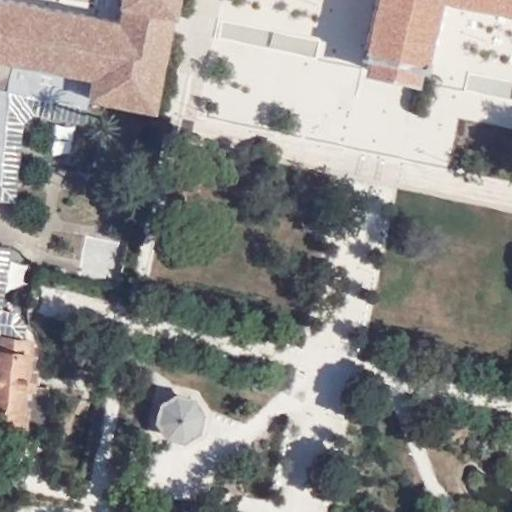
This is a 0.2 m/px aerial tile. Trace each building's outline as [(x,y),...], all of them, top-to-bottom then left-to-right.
[(153,113),(154,110),(177,0),(121,0),(121,2),(122,2),(118,22),(0,0),(0,120),(6,130),(10,96),(86,110),(88,99),(152,113),(153,113)] [(373,0),(364,48),(365,48),(364,53),(367,54),(425,65),(427,66),(440,0),(373,0)] [(511,0),(460,0),(511,10),(511,0)] [(511,31),(497,28),(494,39),(511,43),(511,63),(511,68),(511,31)] [(367,54),(362,75),(418,86),(421,71),(424,71),(425,65),(367,54)] [(0,202),(14,205),(23,126),(34,117),(82,127),(86,110),(10,96),(6,130),(0,180),(0,202)] [(0,336),(22,339),(23,324),(16,313),(14,311),(0,309),(0,336)] [(29,356),(30,341),(23,341),(23,339),(22,339),(0,336),(0,422),(8,423),(7,431),(16,433),(17,425),(25,426),(24,427),(31,428),(31,426),(24,425),(26,405),(22,405),(26,355),(29,356)] [(159,430),(168,444),(183,448),(198,439),(202,422),(192,408),(175,403),(161,413),(159,430)] [(30,437),(31,428),(24,427),(25,426),(17,425),(16,433),(7,431),(5,450),(12,451),(11,461),(3,460),(0,459),(0,468),(15,471),(18,436),(30,437)] [(11,461),(12,451),(5,450),(4,458),(0,457),(0,459),(3,460),(11,461)]
